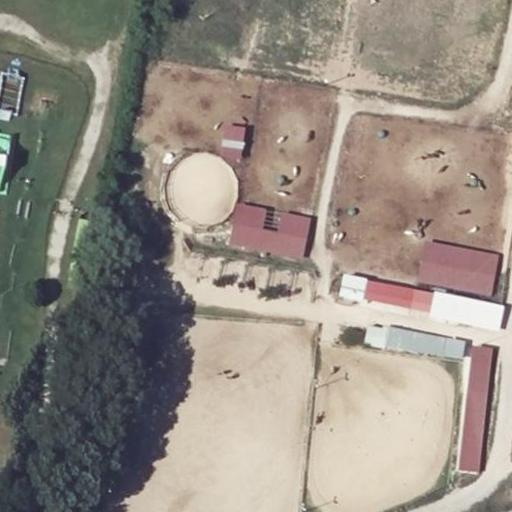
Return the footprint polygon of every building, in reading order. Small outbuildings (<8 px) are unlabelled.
[(311,220),(237,205),(229,246),(303,260),(311,220)] [(405,238),(332,224),(324,264),(396,278),(405,238)] [(499,256),(425,242),(417,283),(490,297),(499,256)] [(496,307),(343,278),(341,292),(494,321),(496,307)] [(464,345),(367,326),(365,340),(462,359),(464,345)] [(478,474),(486,399),(491,351),(490,350),(475,348),(470,397),(463,472),(467,472),(478,474)]
